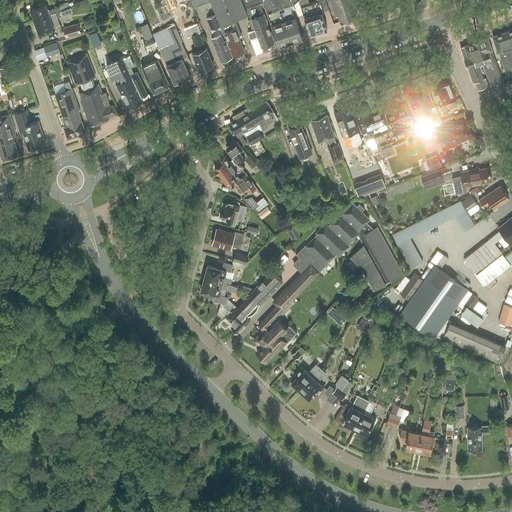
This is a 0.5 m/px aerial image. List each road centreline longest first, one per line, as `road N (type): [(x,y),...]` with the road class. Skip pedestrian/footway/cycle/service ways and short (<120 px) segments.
road 1 (primary): [(133,151),(267,80),(433,23)]
road 2 (residential): [(511,480),(433,484),(365,467),(319,443),(234,367)]
road 3 (residential): [(234,367),(180,311),(207,191),(184,152)]
road 4 (track): [(100,511),(105,352),(110,322),(124,303)]
road 5 (residential): [(272,92),(293,114),(363,90),(383,96),(455,67)]
road 6 (tertiary): [(213,394),(316,485),(376,511)]
road 7 (tertiary): [(97,251),(124,303),(213,394)]
road 8 (unclassified): [(63,162),(6,0)]
